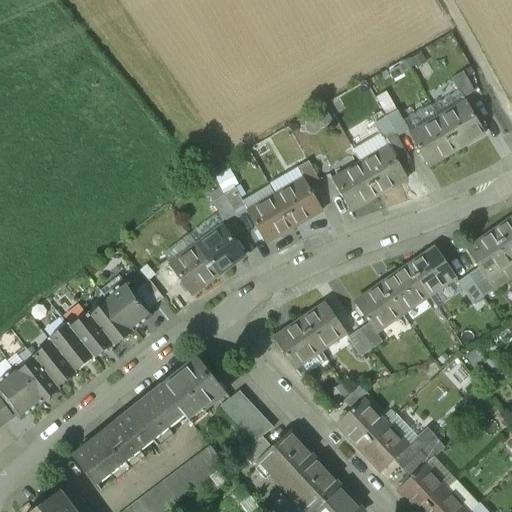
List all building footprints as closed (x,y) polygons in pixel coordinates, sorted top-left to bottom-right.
[(463,72),(452,79),(463,98),(474,91),(463,72)] [(467,102),(438,119),(456,149),(485,133),(467,102)] [(408,129),(397,110),(386,117),(397,136),(408,129)] [(397,136),(386,117),(374,124),(388,147),(390,146),(400,163),(409,157),(397,136)] [(438,119),(410,135),(428,165),(456,149),(438,119)] [(388,147),(361,163),(379,194),(408,177),(400,163),(390,146),(388,147)] [(361,163),(333,179),(351,210),(379,194),(361,163)] [(304,178),(276,195),(294,226),(322,209),(304,178)] [(246,207),(234,188),(223,195),(234,214),(246,207)] [(223,195),(212,202),(223,220),(234,214),(223,195)] [(276,195),(247,212),(266,243),(294,226),(276,195)] [(511,218),(494,231),(511,258),(511,218)] [(223,226),(197,246),(218,274),(245,254),(223,226)] [(511,258),(494,231),(467,249),(487,279),(511,262),(511,258)] [(155,242),(144,250),(157,268),(168,260),(155,242)] [(197,246),(170,266),(192,294),(218,274),(197,246)] [(436,247),(409,265),(429,295),(456,276),(436,247)] [(409,265),(382,284),(402,313),(429,295),(409,265)] [(163,298),(149,279),(133,292),(148,310),(163,298)] [(126,283),(106,298),(108,301),(90,315),(88,312),(70,326),(68,323),(48,339),(50,342),(32,356),(34,359),(16,373),(14,370),(0,381),(0,392),(19,416),(38,401),(40,404),(60,388),(58,385),(76,371),(74,368),(91,355),(94,358),(112,343),(115,346),(134,330),(132,328),(150,313),(148,310),(133,292),(126,283)] [(382,284),(355,302),(369,324),(374,331),(376,330),(402,313),(382,284)] [(346,332),(327,303),(301,320),(321,349),(346,332)] [(301,320),(274,338),(294,367),(321,349),(301,320)] [(374,331),(369,324),(359,330),(371,348),(383,340),(376,330),(374,331)] [(359,330),(348,338),(361,355),(371,348),(359,330)] [(199,356),(162,385),(189,419),(189,420),(226,391),(199,356)] [(189,419),(162,385),(116,421),(143,455),(189,419)] [(360,386),(344,400),(352,409),(363,399),(364,400),(370,394),(362,385),(360,386)] [(273,428),(244,387),(224,401),(254,442),(273,428)] [(352,409),(336,424),(359,448),(385,423),(364,400),(363,399),(352,409)] [(0,424),(11,417),(0,401),(0,424)] [(143,455),(116,421),(71,457),(97,491),(143,455)] [(385,423),(359,448),(381,473),(394,461),(408,448),(407,447),(385,423)] [(427,428),(407,447),(408,448),(394,461),(402,470),(435,438),(427,428)] [(306,511),(337,484),(289,431),(257,460),(303,511),(306,511)] [(435,438),(402,470),(410,478),(423,465),(424,467),(445,448),(435,438)] [(161,511),(225,465),(211,446),(123,511),(161,511)] [(410,478),(397,490),(416,511),(421,511),(446,490),(424,467),(423,465),(410,478)] [(362,511),(337,484),(306,511),(362,511)] [(72,511),(57,490),(27,511),(72,511)] [(465,511),(446,490),(421,511),(465,511)]
